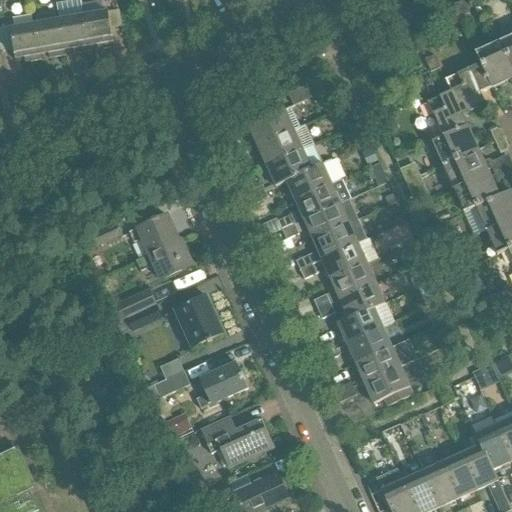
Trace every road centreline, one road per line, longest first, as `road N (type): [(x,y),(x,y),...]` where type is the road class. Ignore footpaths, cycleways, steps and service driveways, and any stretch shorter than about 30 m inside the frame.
road 1 (residential): [(345,511),(155,85)]
road 2 (residential): [(155,85),(329,0)]
road 3 (residential): [(0,159),(155,85)]
